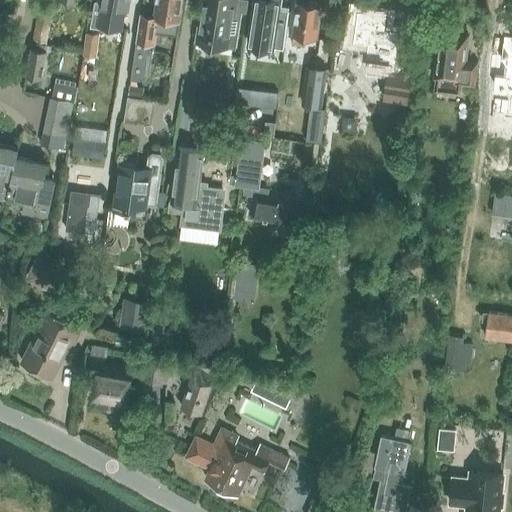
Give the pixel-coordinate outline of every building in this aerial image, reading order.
[(95,1),(90,26),(100,28),(100,26),(101,22),(123,26),(124,19),(126,10),(128,10),(130,0),(102,0),(102,2),(101,1),(96,1),(95,1)] [(156,0),(154,16),(142,13),(141,13),(137,42),(131,78),(135,79),(139,79),(142,78),(145,77),(147,74),(149,71),(152,48),(149,47),(150,43),(151,44),(153,32),(177,36),(179,23),(182,0),(156,0)] [(204,0),(200,28),(197,27),(195,41),(240,48),(246,10),(234,8),(235,0),(204,0)] [(255,0),(250,40),(274,43),(280,0),(255,0)] [(297,2),(293,35),(292,45),(304,47),(305,37),(316,38),(321,6),(319,5),(317,2),(310,1),(307,4),(297,2)] [(353,42),(367,45),(366,58),(370,59),(370,69),(372,72),(375,73),(388,75),(385,98),(407,101),(411,73),(393,71),(394,62),(395,62),(400,31),(385,29),(387,15),(357,11),(353,42)] [(38,13),(33,39),(47,42),(52,15),(38,12),(38,13)] [(442,31),(436,79),(434,90),(461,94),(462,85),(475,87),(478,62),(464,60),(467,35),(442,31)] [(83,56),(88,57),(97,58),(100,34),(86,33),(83,56)] [(492,55),(489,75),(499,76),(497,96),(511,98),(509,113),(511,113),(511,37),(504,37),(502,56),(492,55)] [(32,47),(27,75),(42,78),(47,50),(32,47)] [(307,66),(302,103),(321,106),(326,68),(307,66)] [(55,77),(51,97),(73,102),(77,81),(55,77)] [(144,86),(130,84),(128,94),(143,97),(144,86)] [(265,104),(277,106),(280,87),(267,86),(265,104)] [(201,87),(199,102),(224,105),(226,90),(201,87)] [(235,102),(249,104),(251,89),(237,87),(235,102)] [(51,97),(48,109),(71,114),(73,102),(51,97)] [(321,106),(310,104),(308,117),(323,119),(325,106),(321,106)] [(48,109),(46,120),(69,125),(71,114),(48,109)] [(69,125),(46,120),(44,132),(52,134),(66,137),(69,125)] [(43,136),(41,144),(64,149),(66,137),(52,134),(44,132),(43,136)] [(242,137),(241,142),(235,186),(239,186),(238,193),(268,197),(269,187),(260,186),(266,140),(242,137)] [(73,139),(72,155),(102,158),(104,142),(73,139)] [(7,203),(9,195),(17,156),(19,148),(0,143),(0,201),(1,202),(6,203),(7,203)] [(167,210),(172,211),(182,213),(180,225),(221,231),(226,189),(208,186),(208,182),(201,182),(205,149),(197,148),(174,145),(167,210)] [(156,205),(162,160),(163,156),(158,155),(159,152),(152,150),(151,154),(148,154),(146,164),(121,160),(114,214),(144,218),(146,203),(156,205)] [(17,156),(9,195),(25,199),(21,214),(47,220),(52,198),(57,177),(46,175),(48,163),(17,156)] [(318,192),(332,205),(343,193),(329,181),(318,192)] [(93,232),(99,193),(71,189),(65,231),(84,233),(84,231),(93,232)] [(492,216),(511,218),(511,195),(495,193),(492,216)] [(293,224),(293,220),(298,221),(301,206),(283,202),(284,199),(278,198),(278,201),(258,198),(255,213),(263,215),(263,217),(267,218),(268,215),(279,217),(278,221),(283,222),(284,218),(289,219),(288,223),(293,224)] [(37,254),(25,277),(57,292),(68,270),(37,254)] [(80,284),(90,288),(93,281),(83,277),(80,284)] [(381,297),(381,296),(381,295),(381,294),(381,293),(381,292),(381,291),(380,291),(380,290),(379,289),(378,288),(377,287),(376,287),(375,287),(374,286),(373,286),(372,286),(371,286),(370,286),(370,287),(369,287),(368,287),(368,288),(367,288),(366,289),(365,290),(365,291),(364,292),(364,293),(364,294),(364,295),(364,296),(364,297),(364,298),(365,299),(365,300),(366,301),(367,302),(368,303),(369,303),(370,303),(371,304),(372,304),(373,304),(374,304),(375,304),(376,303),(377,303),(378,302),(379,301),(380,300),(380,299),(381,299),(381,298),(381,297)] [(119,328),(146,332),(150,301),(125,297),(119,328)] [(148,346),(162,348),(168,305),(154,303),(148,346)] [(482,322),(487,322),(485,339),(511,341),(511,314),(488,311),(488,312),(483,312),(482,322)] [(35,336),(22,362),(52,377),(67,348),(71,350),(81,329),(47,312),(41,325),(37,326),(34,333),(35,336)] [(445,369),(445,375),(458,377),(459,371),(460,371),(462,362),(471,363),(473,345),(464,344),(465,337),(448,335),(444,369),(445,369)] [(91,355),(108,358),(109,348),(92,345),(91,355)] [(147,356),(146,370),(144,369),(143,380),(167,382),(168,371),(166,370),(168,358),(147,356)] [(122,403),(127,373),(101,368),(96,399),(101,400),(100,406),(117,408),(118,402),(122,403)] [(257,375),(251,387),(286,405),(292,393),(257,375)] [(211,385),(191,377),(181,406),(202,413),(211,385)] [(438,407),(426,407),(426,416),(437,417),(438,407)] [(209,468),(205,477),(239,493),(251,467),(264,473),(269,463),(284,470),(290,457),(260,443),(257,449),(237,440),(240,435),(222,426),(213,444),(196,436),(186,457),(209,468)] [(373,478),(380,479),(374,507),(396,511),(405,511),(411,486),(402,484),(414,430),(397,427),(394,438),(381,435),(373,478)] [(439,427),(437,448),(453,450),(456,429),(439,427)] [(467,476),(450,474),(447,504),(465,506),(463,511),(500,511),(501,506),(502,506),(504,491),(501,491),(503,474),(485,472),(468,470),(467,476)]
